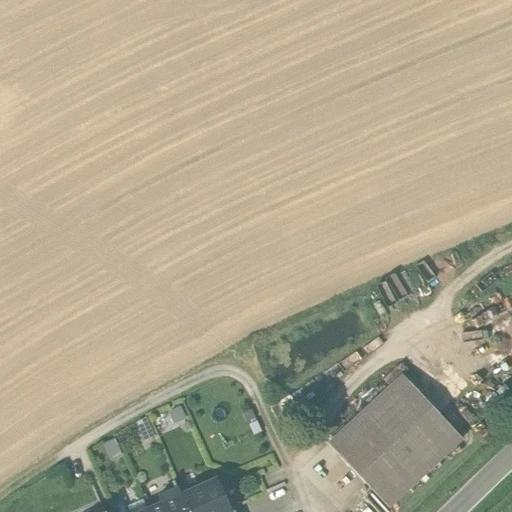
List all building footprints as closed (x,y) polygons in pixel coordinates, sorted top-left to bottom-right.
[(374,289),(381,307),(401,299),(393,281),(374,289)] [(489,313),(511,304),(508,294),(485,303),(489,313)] [(314,444),(373,507),(446,440),(387,377),(314,444)] [(205,480),(167,497),(174,511),(214,511),(218,510),(205,480)] [(174,511),(167,497),(138,510),(138,511),(174,511)]
